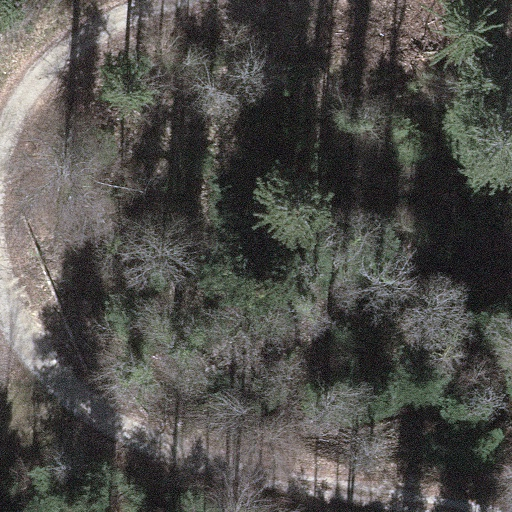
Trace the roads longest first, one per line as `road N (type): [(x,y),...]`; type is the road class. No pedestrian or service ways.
road 1 (track): [(0,273),(19,323),(68,393),(122,428),(191,457),(441,511)]
road 2 (track): [(174,0),(83,40),(52,64),(25,95),(0,148)]
